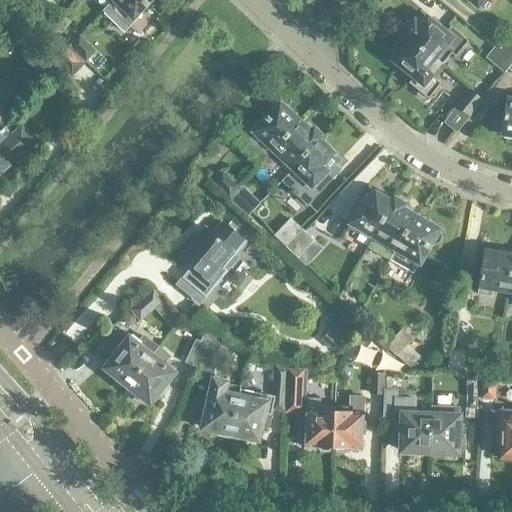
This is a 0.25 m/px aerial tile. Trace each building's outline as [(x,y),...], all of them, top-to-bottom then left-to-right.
[(160,1),(160,0),(114,0),(110,0),(109,2),(110,4),(103,12),(112,20),(122,8),(133,18),(149,2),(149,3),(150,3),(151,4),(153,5),(154,5),(155,4),(157,4),(158,3),(159,1),(160,1)] [(468,0),(480,9),(488,0),(468,0)] [(401,33),(403,35),(433,59),(442,48),(447,51),(455,40),(421,13),(414,22),(412,20),(401,33)] [(53,25),(62,34),(73,23),(64,14),(53,25)] [(511,61),(511,41),(503,34),(493,46),(511,61)] [(431,97),(444,82),(437,77),(444,67),(433,59),(403,35),(394,46),(400,51),(392,61),(415,79),(412,82),(431,97)] [(86,61),(95,52),(78,36),(70,45),(86,61)] [(506,68),(511,61),(493,46),(483,57),(502,73),(506,68)] [(72,74),(83,63),(66,47),(55,58),(72,74)] [(454,131),(467,115),(481,98),(471,89),(443,122),(454,131)] [(511,135),(511,99),(507,98),(504,115),(494,114),(492,129),(501,131),(500,134),(511,135)] [(269,154),(299,121),(279,104),(278,105),(277,104),(275,103),(274,103),(273,103),(271,103),(270,104),(269,104),(267,106),(267,107),(266,108),(266,110),(266,111),(266,112),(266,113),(267,114),(268,116),(245,141),(265,159),(269,154)] [(299,121),(269,154),(271,156),(275,152),(284,161),(281,164),(290,173),(294,169),(293,168),(319,139),(320,140),(324,136),(314,128),(311,132),(299,121)] [(5,126),(0,130),(0,171),(24,150),(20,146),(29,138),(20,128),(13,134),(5,126)] [(340,158),(320,140),(319,139),(293,168),(294,169),(304,178),(300,182),(309,191),(340,158)] [(228,197),(238,186),(220,169),(210,180),(228,197)] [(371,241),(396,199),(394,198),(392,201),(370,189),(348,228),(358,234),(361,229),(373,235),(370,240),(371,241)] [(252,191),(241,202),(250,211),(261,200),(252,191)] [(384,242),(396,249),(416,216),(401,207),(404,203),(396,199),(371,241),(381,247),(384,242)] [(396,249),(390,261),(412,274),(430,243),(432,243),(433,244),(434,244),(436,243),(437,243),(438,242),(439,241),(440,240),(440,239),(441,238),(441,236),(441,235),(440,234),(440,233),(439,231),(437,230),(438,228),(416,216),(396,249)] [(287,246),(303,230),(293,220),(277,237),(287,246)] [(232,251),(240,241),(221,226),(214,234),(206,229),(183,258),(207,278),(208,277),(213,281),(224,267),(219,263),(230,250),(232,251)] [(303,230),(287,246),(297,255),(314,239),(303,230)] [(507,290),(511,255),(511,249),(498,248),(497,251),(485,249),(479,293),(491,294),(492,288),(507,290)] [(203,306),(182,283),(166,297),(188,320),(203,306)] [(346,284),(338,298),(349,304),(357,291),(346,284)] [(154,289),(131,309),(141,321),(164,301),(154,289)] [(385,345),(409,368),(420,357),(407,346),(413,340),(401,328),(385,345)] [(199,368),(215,333),(206,329),(201,340),(197,338),(186,362),(199,368)] [(215,333),(199,368),(213,375),(225,351),(220,349),(225,338),(215,333)] [(126,390),(151,356),(157,347),(143,337),(140,341),(132,335),(122,347),(119,345),(110,358),(112,359),(108,364),(108,365),(108,366),(107,367),(108,368),(108,370),(109,371),(115,376),(114,381),(126,390)] [(495,375),(496,373),(497,367),(465,363),(467,349),(450,346),(447,369),(495,375)] [(159,395),(168,382),(166,381),(176,368),(167,362),(170,357),(157,347),(151,356),(126,390),(134,396),(140,395),(146,400),(148,400),(150,400),(152,400),(153,399),(157,394),(159,395)] [(497,367),(496,373),(511,375),(511,360),(498,359),(497,367)] [(286,407),(288,367),(273,362),(272,386),(261,384),(258,396),(255,395),(254,400),(239,397),(232,428),(229,438),(241,440),(244,437),(252,439),(253,439),(254,439),(255,439),(256,438),(257,437),(258,436),(260,429),(262,429),(265,414),(263,414),(267,400),(271,401),(273,405),(286,407)] [(332,444),(334,405),(323,405),(323,398),(307,397),(308,368),(288,367),(286,407),(286,411),(307,412),(305,447),(332,448),(332,444)] [(384,394),(385,371),(371,371),(370,394),(384,394)] [(385,371),(384,394),(400,395),(401,385),(405,385),(406,372),(385,371)] [(481,397),(482,375),(467,375),(466,406),(480,407),(481,397)] [(482,375),(481,397),(497,398),(498,376),(482,375)] [(232,428),(239,397),(224,393),(225,389),(213,386),(209,401),(206,401),(203,416),(205,417),(204,424),(204,425),(204,426),(205,427),(206,428),(215,431),(216,435),(229,438),(232,428)] [(360,450),(362,400),(350,400),(350,404),(335,403),(334,405),(332,444),(332,448),(360,450)] [(460,413),(461,402),(449,401),(449,409),(431,408),(431,416),(429,455),(442,456),(444,453),(456,454),(457,442),(459,442),(459,428),(457,428),(458,413),(460,413)] [(511,458),(511,408),(499,408),(498,447),(500,447),(500,458),(511,458)] [(429,455),(431,416),(415,416),(415,411),(403,410),(403,425),(400,425),(399,439),(402,440),(402,451),(412,452),(414,455),(429,455)]
